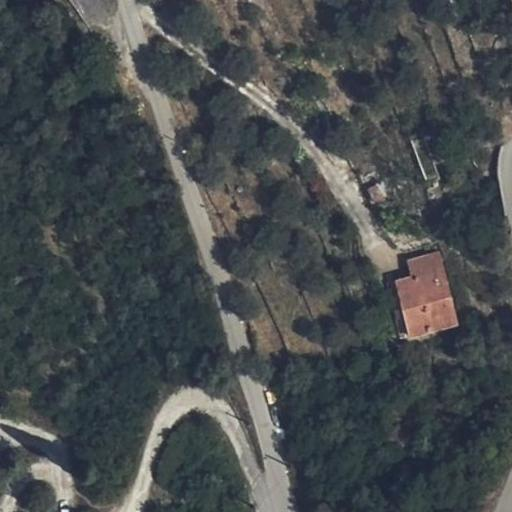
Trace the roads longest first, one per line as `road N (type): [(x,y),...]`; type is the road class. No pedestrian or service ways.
road 1 (unclassified): [(126,0),(286,504)]
road 2 (residential): [(136,511),(153,446),(173,409),(196,399),(220,404),(236,421),(265,492),(286,504)]
road 3 (residential): [(0,437),(32,437),(59,455),(69,478),(65,511)]
